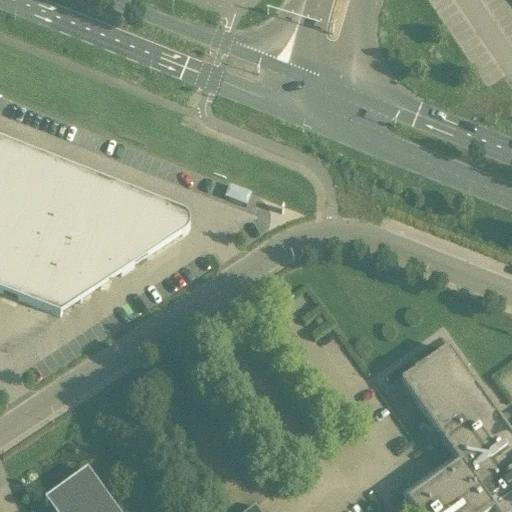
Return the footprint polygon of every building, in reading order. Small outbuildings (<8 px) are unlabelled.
[(133,271),(146,262),(181,239),(186,236),(188,232),(189,227),(188,222),(184,218),(180,215),(0,144),(0,295),(29,307),(33,309),(59,319),(60,319),(60,316),(66,301),(80,306),(87,287),(100,292),(107,274),(120,279),(133,271)] [(325,308),(300,320),(313,346),(338,334),(325,308)] [(448,353),(401,387),(445,450),(458,468),(489,511),(511,511),(511,442),(483,402),(448,353)] [(489,511),(458,468),(406,506),(410,511),(489,511)] [(113,511),(87,474),(44,505),(49,511),(113,511)]
